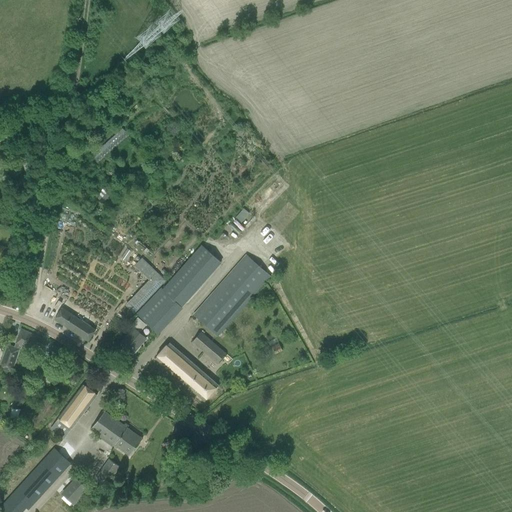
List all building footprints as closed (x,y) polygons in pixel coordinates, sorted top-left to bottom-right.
[(122,129),(91,156),(97,162),(128,135),(122,129)] [(104,186),(95,196),(102,203),(111,193),(104,186)] [(71,234),(78,211),(63,207),(56,230),(71,234)] [(0,245),(0,255),(7,257),(9,248),(0,245)] [(201,246),(160,289),(179,307),(221,263),(201,246)] [(246,255),(232,271),(256,292),(270,276),(246,255)] [(256,292),(232,271),(193,316),(217,337),(256,292)] [(126,307),(133,313),(163,278),(156,272),(126,307)] [(54,320),(88,342),(94,334),(96,330),(62,308),(54,320)] [(137,318),(130,326),(133,329),(134,329),(139,333),(146,325),(137,318)] [(0,366),(0,368),(11,372),(18,350),(17,350),(19,346),(35,353),(41,338),(21,329),(14,348),(7,346),(0,366)] [(133,329),(121,344),(130,352),(132,354),(145,339),(139,333),(136,330),(134,329),(133,329)] [(192,342),(217,364),(226,353),(201,332),(192,342)] [(162,352),(155,359),(204,402),(211,395),(218,386),(192,364),(190,362),(169,343),(162,352)] [(279,344),(270,348),(274,355),(282,351),(279,344)] [(77,393),(58,419),(72,429),(91,403),(97,395),(83,385),(77,393)] [(104,411),(98,419),(92,429),(130,456),(142,439),(104,411)] [(33,472),(12,495),(26,508),(28,510),(63,472),(71,464),(54,449),(33,472)] [(106,487),(119,468),(109,460),(95,479),(106,487)] [(76,479),(62,494),(64,496),(72,503),(73,504),(87,489),(76,479)]
